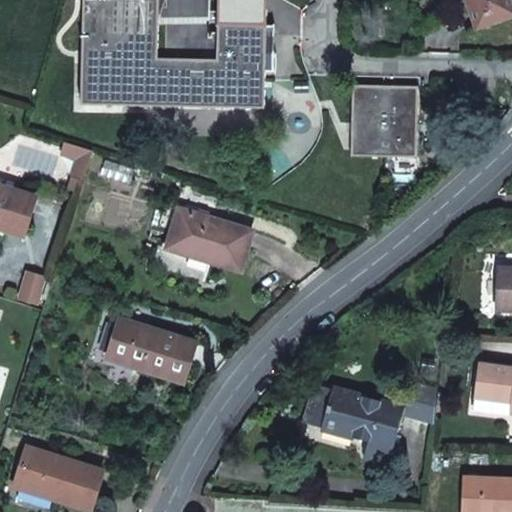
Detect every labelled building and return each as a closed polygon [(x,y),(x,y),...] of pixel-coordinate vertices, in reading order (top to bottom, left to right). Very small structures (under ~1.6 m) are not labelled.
[(83,0),(82,105),(264,108),(266,25),(219,25),(217,60),(157,59),(158,0),(83,0)] [(511,0),(465,0),(476,30),(511,18),(511,0)] [(354,86),(353,155),(417,157),(417,87),(354,86)] [(77,160),(72,175),(83,178),(92,152),(64,143),(61,154),(77,160)] [(0,228),(26,237),(38,198),(0,186),(0,228)] [(178,208),(167,249),(240,272),(253,231),(178,208)] [(511,269),(497,268),(495,311),(511,311),(511,269)] [(120,319),(107,359),(184,383),(196,342),(120,319)] [(511,404),(511,412),(511,367),(479,364),(475,399),(511,404)] [(369,437),(364,457),(390,465),(404,414),(405,409),(315,385),(306,417),(323,422),(323,425),(369,437)] [(405,409),(404,414),(432,423),(441,394),(412,385),(405,409)] [(475,399),(474,407),(511,412),(511,404),(475,399)] [(306,417),(305,421),(323,425),(323,422),(306,417)] [(27,447),(15,487),(91,510),(103,471),(27,447)] [(511,511),(511,479),(464,477),(462,511),(511,511)]
